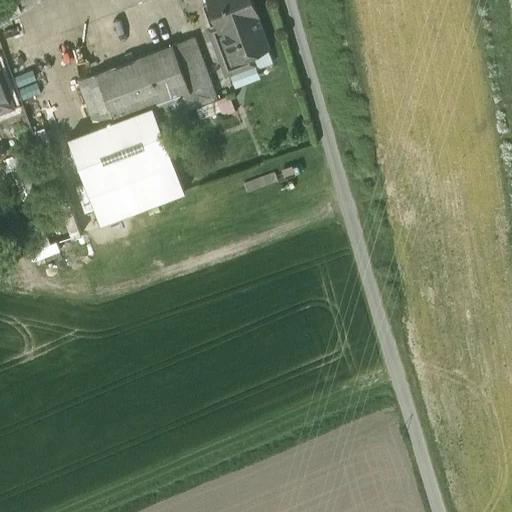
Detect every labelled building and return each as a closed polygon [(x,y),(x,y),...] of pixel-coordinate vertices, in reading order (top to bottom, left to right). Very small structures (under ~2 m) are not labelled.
[(254,0),(209,0),(219,25),(213,27),(229,69),(252,60),(249,53),(269,45),(257,13),(259,12),(254,0)] [(196,34),(97,71),(114,118),(120,134),(160,119),(186,109),(219,97),(196,34)] [(97,71),(79,77),(97,124),(114,118),(97,71)] [(0,72),(0,108),(12,104),(0,72)] [(186,109),(160,119),(164,130),(191,120),(186,109)] [(160,119),(120,134),(114,118),(97,124),(69,134),(101,221),(186,189),(164,130),(160,119)]
